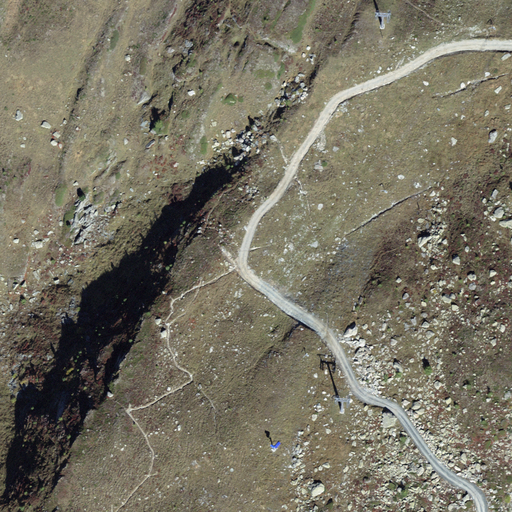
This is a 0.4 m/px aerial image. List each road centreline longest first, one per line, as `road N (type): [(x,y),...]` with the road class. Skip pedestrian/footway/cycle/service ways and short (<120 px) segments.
road 1 (track): [(511,46),(452,47),(337,99),(284,187),(259,212),(242,265)]
road 2 (track): [(242,265),(323,327),(356,390),(397,409),(426,454),(474,491),(482,511)]
